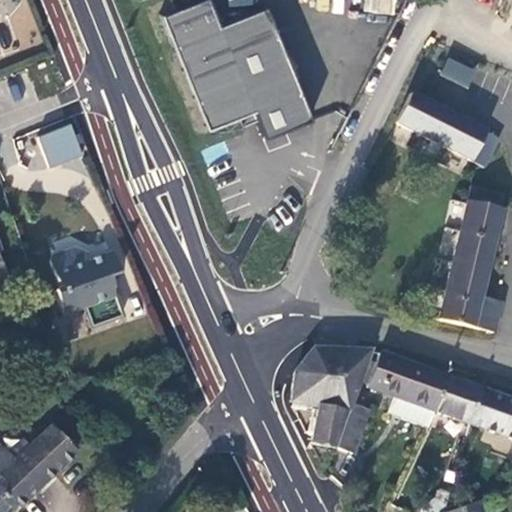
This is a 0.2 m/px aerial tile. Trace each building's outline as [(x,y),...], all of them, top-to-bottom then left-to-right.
[(263,5),(217,23),(207,0),(193,0),(159,14),(171,45),(205,129),(251,110),(259,128),(262,137),(309,119),(263,5)] [(447,60),(440,76),(468,89),(476,74),(447,60)] [(442,105),(413,91),(394,125),(474,163),(488,133),(440,110),(442,105)] [(70,124),(38,138),(50,168),(82,154),(70,124)] [(378,156),(364,183),(381,191),(394,164),(378,156)] [(437,320),(486,332),(493,299),(481,296),(502,209),(465,200),(437,320)] [(75,248),(52,256),(50,261),(60,289),(54,292),(63,317),(84,309),(91,328),(121,318),(110,289),(112,288),(108,277),(117,274),(109,253),(90,260),(87,253),(75,248)] [(0,297),(13,293),(0,257),(0,297)] [(294,373),(290,402),(317,407),(310,444),(334,448),(350,405),(369,352),(313,349),(294,373)] [(434,412),(448,378),(379,353),(376,362),(368,384),(367,388),(434,412)] [(368,384),(376,362),(371,361),(363,382),(368,384)] [(469,425),(481,390),(448,378),(434,412),(469,425)] [(511,440),(511,400),(481,390),(469,425),(511,440)] [(350,405),(334,448),(352,455),(368,412),(350,405)] [(0,511),(12,511),(75,453),(50,426),(14,461),(0,446),(0,511)] [(443,511),(448,496),(437,493),(435,502),(421,511),(443,511)] [(481,511),(479,502),(450,511),(481,511)]
